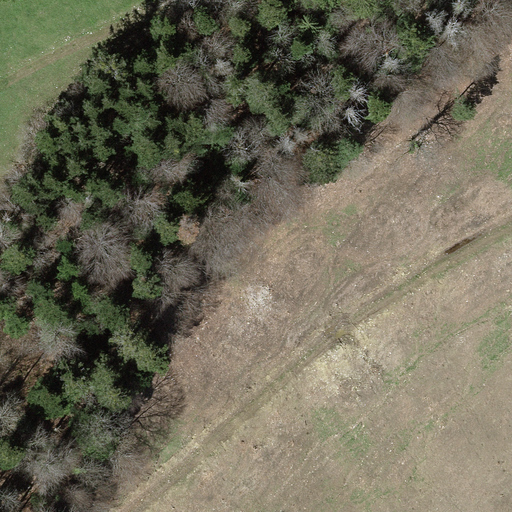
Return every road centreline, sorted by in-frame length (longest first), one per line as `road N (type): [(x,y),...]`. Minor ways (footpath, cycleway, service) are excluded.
road 1 (track): [(125,511),(354,319),(511,229)]
road 2 (track): [(0,76),(194,0)]
